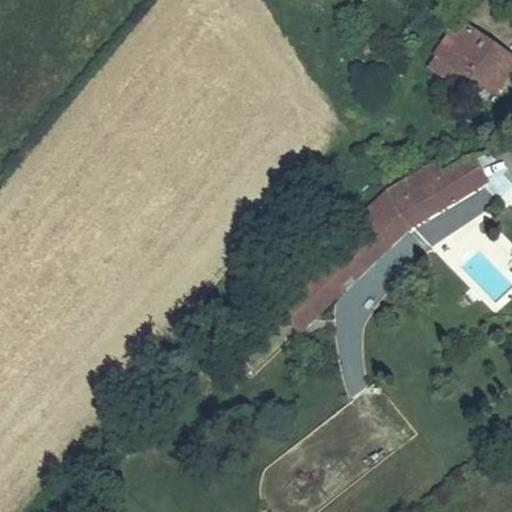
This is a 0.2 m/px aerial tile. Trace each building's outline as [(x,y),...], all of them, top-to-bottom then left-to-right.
[(451,15),(430,44),(431,45),(461,67),(486,86),(507,57),(451,15)] [(461,67),(431,45),(423,56),(453,78),(461,67)] [(408,166),(363,199),(390,233),(456,183),(439,160),(416,177),(408,166)] [(390,233),(363,199),(348,214),(378,245),(390,233)] [(378,245),(348,214),(315,247),(346,277),(378,245)] [(346,277),(315,247),(252,311),(283,341),(326,297),(321,291),(330,283),(335,288),(346,277)]
